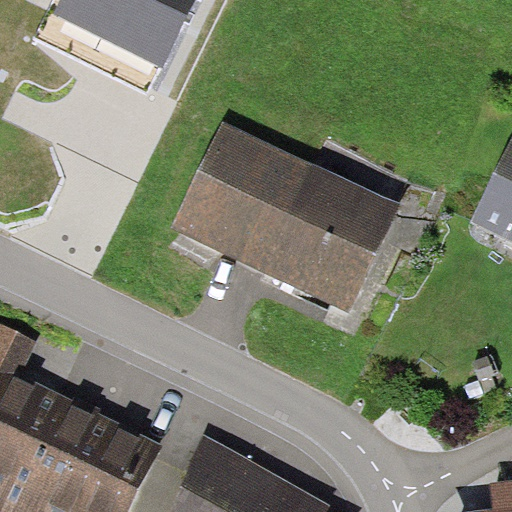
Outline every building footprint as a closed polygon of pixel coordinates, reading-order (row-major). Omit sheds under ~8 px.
[(200,0),(53,0),(33,41),(147,96),(160,70),(165,73),(200,0)] [(350,313),(399,207),(227,128),(178,234),(350,313)] [(511,244),(511,140),(471,225),(511,244)] [(38,349),(0,330),(0,511),(129,511),(159,449),(21,384),(38,349)] [(214,444),(177,511),(325,511),(329,505),(214,444)] [(489,511),(477,511),(511,511),(511,476),(486,480),(489,511)]
